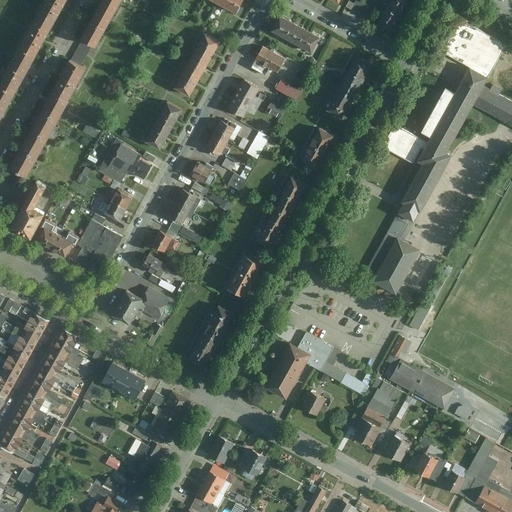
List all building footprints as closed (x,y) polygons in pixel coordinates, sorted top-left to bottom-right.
[(44,0),(36,14),(53,24),(66,0),(44,0)] [(109,23),(121,0),(120,0),(101,0),(94,14),(109,23)] [(214,0),(237,12),(243,0),(214,0)] [(373,7),(358,0),(356,0),(351,11),(367,19),(373,7)] [(399,16),(407,0),(391,0),(386,10),(399,16)] [(399,16),(386,10),(377,26),(390,33),(399,16)] [(35,56),(53,24),(36,14),(18,47),(35,56)] [(96,45),(109,23),(94,14),(81,36),(83,37),(93,43),(96,45)] [(270,29),(285,37),(293,23),(278,15),(270,29)] [(468,66),(488,76),(506,44),(461,20),(443,52),(468,66)] [(298,44),(305,30),(293,23),(285,37),(298,44)] [(312,51),(319,38),(305,30),(298,44),(312,51)] [(210,59),(221,40),(206,31),(195,51),(210,59)] [(80,65),(93,43),(83,37),(70,59),(80,65)] [(8,65),(25,74),(35,56),(18,47),(8,65)] [(251,66),(266,74),(270,67),(278,72),(286,59),(262,47),(251,66)] [(186,66),(201,74),(210,59),(195,51),(186,66)] [(361,82),(371,65),(356,55),(346,73),(361,82)] [(70,98),(86,68),(80,65),(70,59),(69,59),(52,88),(70,98)] [(0,84),(15,93),(25,74),(8,65),(0,78),(0,84)] [(175,87),(190,95),(201,74),(186,66),(175,87)] [(308,70),(300,66),(290,83),(281,78),(275,88),(293,97),(308,70)] [(511,124),(511,98),(500,92),(502,88),(493,83),(491,87),(484,84),(488,76),(468,66),(455,91),(446,86),(422,129),(431,134),(427,141),(395,123),(382,146),(413,162),(421,147),(423,148),(417,159),(422,161),(401,200),(403,201),(400,206),(396,215),(412,224),(416,216),(451,154),(447,152),(474,103),(511,124)] [(352,100),(361,82),(346,73),(336,90),(352,100)] [(244,79),(228,108),(243,116),(259,87),(244,79)] [(0,109),(5,112),(15,93),(0,84),(0,109)] [(58,119),(70,98),(52,88),(41,109),(58,119)] [(342,117),(352,100),(336,90),(326,108),(342,117)] [(157,118),(173,127),(184,107),(168,99),(157,118)] [(274,101),(269,111),(281,117),(286,108),(274,101)] [(48,137),(58,119),(41,109),(31,128),(48,137)] [(160,148),(173,127),(157,118),(145,140),(160,148)] [(211,131),(227,140),(234,127),(218,119),(211,131)] [(93,134),(92,135),(97,138),(100,132),(90,126),(87,131),(93,134)] [(324,150),(333,135),(318,127),(309,142),(324,150)] [(21,147),(38,156),(48,137),(31,128),(21,147)] [(227,140),(211,131),(203,145),(219,154),(227,140)] [(249,152),(259,158),(271,138),(261,132),(249,152)] [(125,141),(117,137),(99,170),(120,182),(128,169),(144,177),(152,163),(140,156),(142,153),(124,143),(125,141)] [(247,149),(251,140),(245,137),(241,146),(247,149)] [(316,166),(324,150),(309,142),(301,158),(316,166)] [(27,175),(38,156),(21,147),(10,166),(27,175)] [(156,156),(146,151),(143,156),(153,161),(156,156)] [(227,156),(222,165),(231,170),(236,161),(227,156)] [(197,161),(190,173),(205,181),(212,169),(197,161)] [(235,173),(229,183),(240,190),(246,179),(235,173)] [(296,199),(305,183),(288,175),(280,190),(281,191),(296,199)] [(36,178),(11,226),(31,236),(44,210),(36,205),(42,193),(54,199),(59,191),(36,178)] [(193,191),(205,192),(206,184),(195,182),(193,191)] [(172,200),(194,212),(201,200),(179,188),(172,200)] [(112,200),(127,208),(132,198),(117,190),(112,200)] [(289,215),(297,199),(296,199),(281,191),(273,207),(289,215)] [(221,196),(217,201),(226,207),(228,204),(225,203),(227,201),(221,196)] [(105,212),(120,221),(127,208),(112,200),(105,212)] [(194,212),(172,200),(166,211),(182,220),(185,215),(190,218),(194,212)] [(280,231),(289,215),(273,207),(264,222),(279,230),(280,231)] [(403,240),(412,224),(396,215),(366,270),(374,274),(371,280),(396,293),(420,249),(403,240)] [(37,241),(51,248),(60,232),(53,228),(57,222),(46,216),(41,224),(45,226),(37,241)] [(124,235),(92,218),(78,244),(83,246),(75,261),(99,274),(103,272),(124,235)] [(254,237),(270,246),(279,230),(264,222),(263,222),(254,237)] [(60,232),(51,248),(66,256),(73,242),(76,243),(80,235),(63,226),(60,232)] [(186,226),(183,232),(203,243),(206,238),(186,226)] [(157,229),(149,243),(163,251),(171,236),(157,229)] [(140,266),(159,276),(166,264),(147,254),(140,266)] [(244,296),(261,264),(245,255),(227,287),(244,296)] [(143,299),(139,307),(159,318),(169,299),(149,288),(143,299)] [(127,290),(113,315),(130,324),(139,307),(143,299),(127,290)] [(18,314),(24,304),(12,297),(6,307),(18,314)] [(410,325),(418,329),(431,306),(422,301),(410,325)] [(223,331),(233,314),(216,305),(207,322),(223,331)] [(30,315),(27,321),(44,330),(50,320),(25,307),(23,311),(30,315)] [(0,323),(4,325),(9,315),(3,312),(0,317),(0,323)] [(38,340),(44,330),(27,321),(24,325),(18,321),(15,327),(38,340)] [(214,348),(223,331),(207,322),(198,339),(214,348)] [(19,335),(16,340),(33,349),(38,340),(15,327),(12,331),(19,335)] [(58,338),(74,346),(76,342),(88,348),(91,343),(63,328),(58,338)] [(289,343),(264,388),(285,399),(306,363),(363,395),(368,386),(333,366),(341,352),(306,333),(298,348),(289,343)] [(389,378),(445,408),(456,388),(399,356),(408,340),(399,335),(385,360),(396,366),(389,378)] [(58,338),(53,347),(81,363),(84,358),(71,351),(74,346),(58,338)] [(205,366),(214,348),(198,339),(188,356),(205,366)] [(28,359),(33,349),(16,340),(14,345),(7,341),(4,346),(28,359)] [(0,350),(8,355),(6,359),(23,369),(28,359),(4,346),(1,344),(0,346),(0,350)] [(47,357),(63,366),(66,361),(78,368),(81,363),(53,347),(47,357)] [(47,357),(42,367),(76,386),(79,380),(68,374),(67,375),(60,371),(63,366),(47,357)] [(0,369),(17,379),(23,369),(6,359),(3,364),(0,361),(0,369)] [(147,380),(114,362),(104,382),(137,399),(147,380)] [(36,376),(52,385),(54,381),(73,392),(76,386),(42,367),(36,376)] [(0,381),(12,388),(17,379),(0,369),(0,381)] [(36,376),(31,386),(62,403),(65,405),(68,399),(50,390),(52,385),(36,376)] [(354,436),(372,446),(401,391),(377,378),(372,387),(377,390),(355,427),(358,429),(354,436)] [(0,393),(7,397),(12,388),(0,381),(0,393)] [(92,383),(84,398),(90,401),(98,386),(92,383)] [(26,396),(42,404),(44,401),(58,409),(62,403),(31,386),(26,396)] [(173,390),(163,409),(182,419),(192,400),(173,390)] [(301,406),(316,415),(325,398),(310,390),(309,393),(306,391),(301,400),(304,402),(301,406)] [(155,392),(150,401),(160,406),(165,397),(155,392)] [(26,396),(20,406),(44,419),(47,413),(39,409),(42,404),(26,396)] [(85,401),(82,407),(89,410),(92,404),(85,401)] [(396,416),(401,419),(410,404),(405,401),(396,416)] [(15,415),(31,424),(33,420),(44,426),(47,420),(44,419),(20,406),(15,415)] [(172,436),(182,419),(163,409),(153,426),(161,431),(159,435),(168,440),(171,436),(172,436)] [(15,415),(9,425),(35,439),(36,439),(39,434),(29,428),(31,424),(15,415)] [(95,419),(90,427),(98,432),(103,424),(95,419)] [(105,422),(101,429),(111,435),(116,428),(105,422)] [(4,435),(20,443),(23,439),(32,444),(35,439),(9,425),(4,435)] [(150,434),(137,427),(134,433),(147,440),(150,434)] [(17,448),(20,443),(4,435),(0,441),(0,445),(24,458),(27,453),(17,448)] [(401,461),(410,444),(394,435),(384,452),(401,461)] [(224,461),(232,443),(218,437),(210,454),(224,461)] [(452,470),(443,486),(465,497),(488,456),(495,443),(486,438),(465,476),(452,470)] [(125,460),(132,463),(148,472),(163,445),(154,441),(151,447),(143,442),(133,460),(127,456),(125,460)] [(257,475),(266,458),(251,450),(242,467),(257,475)] [(41,465),(46,455),(39,452),(35,462),(41,465)] [(437,481),(447,462),(440,458),(439,460),(425,452),(415,469),(437,481)] [(0,455),(0,480),(11,461),(0,455)] [(120,461),(111,456),(106,464),(115,469),(120,461)] [(499,462),(488,456),(465,497),(491,511),(509,511),(511,507),(511,491),(488,480),(499,462)] [(125,494),(133,498),(148,472),(132,463),(127,471),(135,475),(125,494)] [(30,483),(36,473),(26,467),(20,477),(30,483)] [(225,480),(208,471),(202,483),(218,492),(225,480)] [(125,485),(109,477),(105,485),(120,493),(125,485)] [(111,490),(95,483),(89,494),(96,497),(99,491),(108,496),(111,490)] [(212,503),(218,492),(202,483),(196,495),(212,503)] [(301,511),(314,511),(326,490),(317,486),(308,502),(302,499),(296,509),(301,511)] [(116,511),(122,503),(109,496),(103,505),(98,502),(92,511),(116,511)] [(195,497),(193,502),(208,510),(211,505),(195,497)] [(342,500),(335,511),(347,511),(351,505),(342,500)] [(189,510),(193,511),(206,511),(208,510),(193,502),(189,510)]
